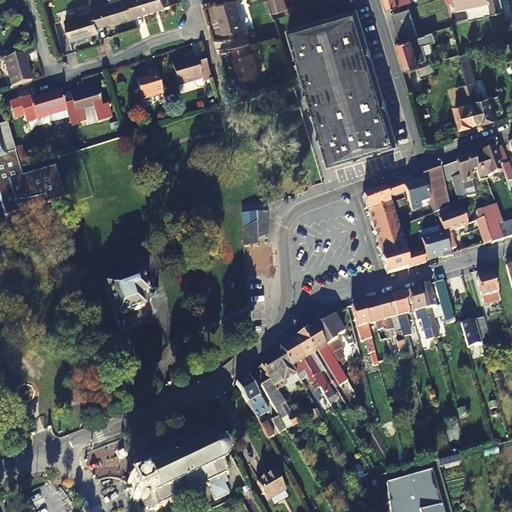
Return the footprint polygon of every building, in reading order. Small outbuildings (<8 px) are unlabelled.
[(131,0),(109,0),(111,4),(94,10),(99,29),(136,17),(131,0)] [(131,0),(136,17),(166,8),(163,0),(131,0)] [(235,0),(233,0),(215,6),(224,34),(244,28),(235,0)] [(270,0),(274,12),(284,9),(281,0),(270,0)] [(384,0),(387,9),(399,5),(397,0),(384,0)] [(454,0),(457,11),(490,3),(493,13),(504,11),(502,0),(454,0)] [(418,36),(410,7),(393,12),(401,40),(418,36)] [(287,27),(320,140),(327,138),(334,161),(396,143),(356,8),(287,27)] [(72,41),(99,34),(93,14),(67,21),(72,41)] [(423,34),(425,41),(435,38),(435,36),(438,35),(437,30),(423,34)] [(427,59),(420,42),(418,36),(401,40),(399,41),(407,69),(419,65),(418,61),(427,59)] [(511,42),(503,45),(505,54),(511,52),(511,42)] [(249,45),(234,50),(235,56),(233,56),(240,79),(259,73),(249,45)] [(459,55),(457,50),(443,54),(444,60),(459,55)] [(12,87),(32,81),(24,53),(4,59),(12,87)] [(462,65),(470,63),(467,53),(459,55),(460,60),(462,65)] [(440,61),(439,55),(430,58),(431,64),(432,63),(440,61)] [(444,60),(440,61),(442,65),(460,60),(459,55),(444,60)] [(205,83),(212,82),(208,70),(205,58),(198,60),(198,58),(172,65),(178,86),(204,79),(205,83)] [(431,64),(417,68),(419,75),(434,71),(432,63),(431,64)] [(466,82),(477,122),(496,117),(495,110),(502,107),(499,94),(484,98),(482,92),(476,93),(470,63),(462,65),(466,82)] [(141,100),(163,94),(156,70),(148,73),(149,77),(136,81),(141,100)] [(477,122),(466,82),(454,86),(458,99),(465,98),(466,102),(453,106),(459,127),(477,122)] [(69,120),(71,126),(79,124),(79,122),(86,120),(85,114),(95,111),(99,124),(113,120),(109,107),(103,108),(98,91),(70,99),(69,97),(63,99),(69,120)] [(53,124),(69,120),(63,99),(63,98),(61,92),(30,102),(29,98),(19,101),(26,124),(49,118),(50,123),(53,124)] [(0,157),(16,153),(15,148),(8,124),(0,126),(0,157)] [(327,138),(320,140),(327,164),(334,161),(327,138)] [(17,156),(24,154),(22,146),(15,148),(16,153),(17,156)] [(501,166),(507,164),(501,146),(495,149),(501,166)] [(483,156),(474,159),(476,170),(479,181),(487,179),(487,176),(500,172),(492,149),(482,153),(483,156)] [(27,166),(24,154),(17,156),(21,168),(27,166)] [(459,176),(465,199),(471,197),(469,189),(473,188),(470,172),(476,170),(474,159),(473,156),(457,162),(460,175),(459,176)] [(440,168),(443,181),(459,176),(460,175),(457,162),(440,168)] [(511,176),(507,164),(501,166),(505,178),(511,176)] [(449,207),(443,181),(440,168),(423,174),(424,178),(430,200),(434,212),(449,207)] [(424,178),(404,182),(408,198),(412,210),(421,207),(419,203),(430,200),(424,178)] [(391,203),(406,199),(400,182),(363,196),(382,258),(404,252),(406,251),(391,203)] [(511,193),(508,185),(494,190),(496,197),(493,198),(495,203),(498,202),(497,198),(511,193)] [(265,210),(248,211),(249,223),(245,223),(245,225),(242,226),(241,226),(241,239),(255,239),(255,235),(266,229),(265,210)] [(447,241),(452,240),(449,232),(467,225),(462,211),(439,219),(444,233),(447,241)] [(483,218),(475,221),(482,243),(491,240),(487,228),(483,218)] [(505,223),(498,225),(502,240),(510,238),(505,223)] [(502,240),(498,225),(487,228),(491,240),(492,243),(502,240)] [(447,241),(444,233),(421,239),(427,261),(451,255),(450,251),(447,241)] [(455,249),(452,240),(447,241),(450,251),(455,249)] [(406,251),(404,252),(406,258),(415,254),(414,249),(406,251)] [(406,258),(404,252),(382,258),(386,274),(425,263),(422,252),(415,254),(406,258)] [(144,307),(143,303),(141,296),(147,293),(140,273),(128,278),(127,275),(118,278),(119,281),(106,285),(117,316),(144,307)] [(500,301),(492,274),(476,279),(483,306),(500,301)] [(443,318),(445,325),(454,322),(443,281),(433,284),(440,306),(443,318)] [(418,288),(433,340),(439,338),(435,321),(437,320),(436,318),(443,318),(440,306),(435,307),(429,285),(418,288)] [(457,286),(450,287),(454,301),(460,299),(457,286)] [(426,342),(433,340),(418,288),(407,291),(415,320),(421,319),(426,342)] [(407,354),(413,353),(412,346),(415,345),(414,341),(409,343),(407,336),(410,335),(408,329),(407,330),(406,327),(407,326),(404,315),(408,314),(402,292),(391,296),(397,317),(401,332),(407,354)] [(150,301),(147,293),(141,296),(143,303),(150,301)] [(385,332),(388,331),(393,330),(390,319),(397,317),(391,296),(376,300),(385,332)] [(379,342),(387,340),(385,332),(376,300),(362,304),(368,325),(375,323),(379,342)] [(368,325),(362,304),(351,307),(360,342),(364,340),(373,366),(378,365),(377,360),(372,344),(368,325)] [(336,364),(339,367),(343,365),(340,360),(343,358),(339,350),(341,348),(335,337),(344,332),(333,315),(314,327),(336,364)] [(474,322),(479,339),(486,337),(482,320),(474,322)] [(314,327),(302,334),(314,354),(318,352),(328,368),(336,364),(314,327)] [(395,358),(407,355),(407,354),(401,332),(394,334),(397,347),(393,348),(395,358)] [(312,377),(318,374),(319,373),(310,356),(314,354),(302,334),(291,341),(310,373),(312,377)] [(310,373),(291,341),(280,348),(282,352),(291,367),(295,365),(302,377),(310,373)] [(372,344),(377,360),(389,357),(388,351),(380,353),(377,342),(372,344)] [(417,351),(413,353),(407,354),(407,355),(410,365),(420,362),(417,351)] [(291,367),(282,352),(261,366),(268,377),(277,372),(289,391),(301,384),(291,367)] [(323,381),(318,374),(312,377),(317,385),(323,381)] [(257,418),(262,416),(269,413),(248,376),(236,384),(257,418)] [(260,384),(271,402),(280,397),(269,379),(260,384)] [(318,412),(307,418),(309,421),(320,415),(318,412)] [(292,426),(304,419),(301,413),(288,419),(292,426)] [(274,436),(264,419),(259,422),(269,439),(274,436)] [(273,424),(279,433),(286,429),(280,419),(273,424)] [(472,427),(462,427),(463,443),(473,442),(472,427)] [(127,485),(135,497),(133,498),(137,502),(140,501),(141,498),(147,509),(156,508),(157,510),(159,509),(158,506),(163,504),(164,507),(165,506),(164,504),(171,500),(172,502),(174,502),(173,499),(180,496),(181,498),(183,497),(182,495),(189,492),(190,494),(192,493),(191,491),(198,487),(200,490),(201,489),(200,486),(207,483),(216,500),(230,493),(225,484),(228,483),(224,475),(226,474),(228,476),(227,471),(230,467),(224,461),(228,454),(228,448),(223,441),(214,441),(213,439),(216,437),(214,436),(214,432),(205,428),(205,431),(198,434),(197,432),(195,433),(195,435),(189,438),(188,436),(186,437),(187,440),(180,443),(179,441),(177,441),(178,444),(171,447),(169,445),(168,446),(169,448),(162,452),(161,449),(159,450),(160,453),(153,456),(152,453),(150,454),(151,457),(144,460),(143,458),(140,458),(142,461),(137,463),(136,461),(134,462),(135,465),(130,467),(129,472),(134,482),(128,482),(129,485),(127,485)] [(286,491),(275,471),(256,481),(267,501),(270,499),(273,506),(287,498),(284,492),(286,491)]
